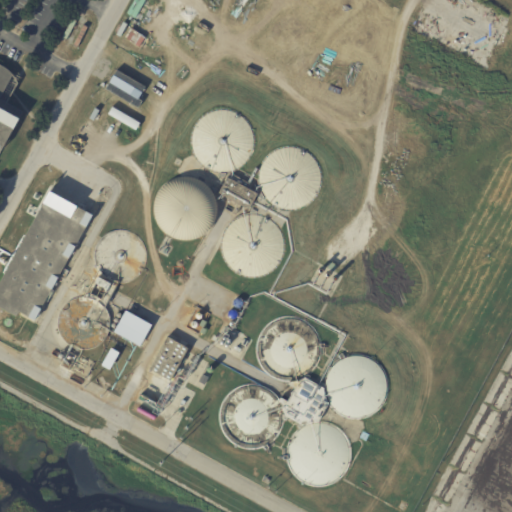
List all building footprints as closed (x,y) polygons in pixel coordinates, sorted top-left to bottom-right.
[(16,76),(19,81),(20,85),(9,103),(25,112),(21,119),(19,118),(3,146),(0,144),(0,65),(4,67),(8,69),(11,71),(16,76)] [(76,134),(92,105),(98,109),(82,138),(76,134)] [(228,169),(229,183),(247,182),(247,178),(232,179),(232,168),(251,167),(247,110),(192,114),(196,171),(228,169)] [(107,152),(88,141),(92,134),(120,151),(116,157),(107,152)] [(226,178),(257,194),(248,211),(241,207),(237,216),(233,214),(238,205),(218,195),(226,178)] [(52,193),(92,215),(34,321),(18,313),(16,317),(0,307),(0,279),(49,191),(52,193)] [(228,277),(283,270),(275,213),(220,220),(228,277)] [(424,225),(431,229),(428,233),(421,229),(424,225)] [(241,304),(240,306),(239,308),(238,309),(236,309),(234,308),(232,307),(231,306),(231,304),(231,301),(232,300),(234,299),(236,298),(237,299),(239,300),(241,302),(241,304)] [(185,349),(167,382),(146,370),(164,337),(185,349)] [(179,424),(176,422),(176,423),(173,422),(174,421),(171,420),(188,388),(196,392),(179,424)]
